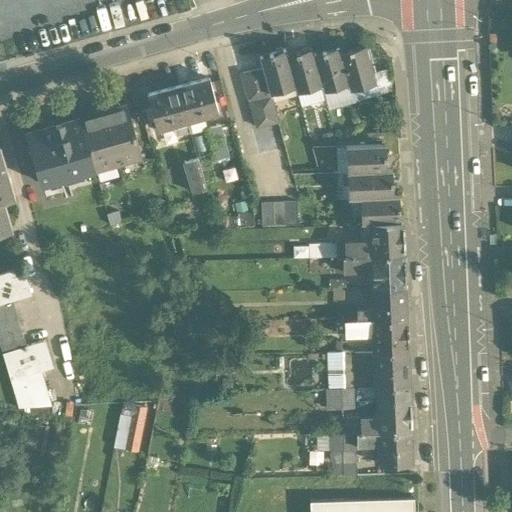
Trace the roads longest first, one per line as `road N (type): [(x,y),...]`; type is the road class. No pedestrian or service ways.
road 1 (secondary): [(463,511),(433,0)]
road 2 (tertiary): [(0,85),(302,0)]
